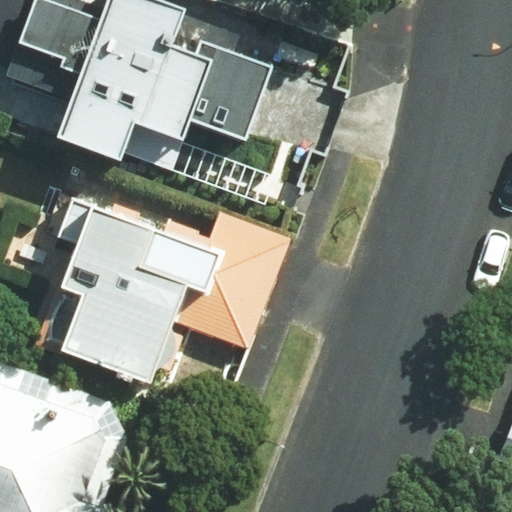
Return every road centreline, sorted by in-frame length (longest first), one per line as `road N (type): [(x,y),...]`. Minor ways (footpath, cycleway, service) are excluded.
road 1 (residential): [(493,0),(469,183),(340,511)]
road 2 (unknown): [(371,433),(511,487)]
